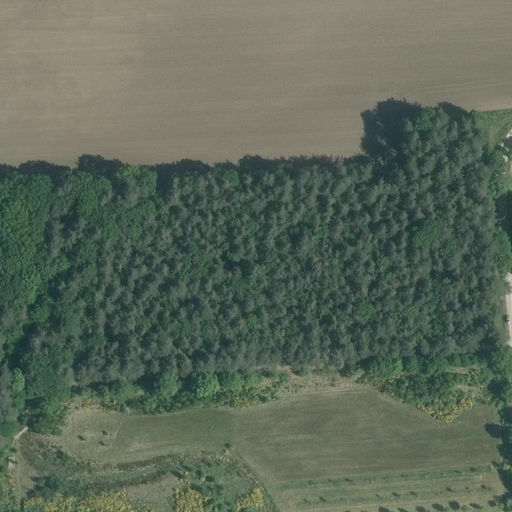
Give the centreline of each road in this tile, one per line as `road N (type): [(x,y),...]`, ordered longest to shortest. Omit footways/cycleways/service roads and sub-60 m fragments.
road 1 (track): [(0,394),(511,353)]
road 2 (unclassified): [(511,306),(500,183),(511,137)]
